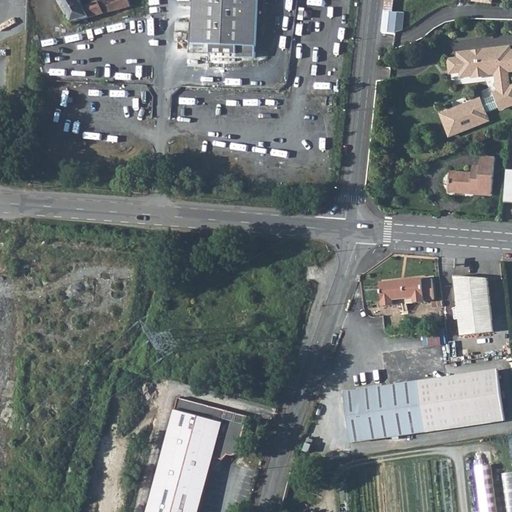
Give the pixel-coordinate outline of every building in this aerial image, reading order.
[(80,0),(59,0),(71,20),(72,22),(131,7),(128,0),(106,0),(85,8),(80,0)] [(195,0),(195,13),(194,24),(193,46),(212,47),(212,55),(237,57),(237,59),(238,59),(256,60),(259,0),(195,0)] [(386,0),(383,32),(396,34),(399,14),(393,13),(394,0),(386,0)] [(460,59),(450,60),(452,74),(462,72),(462,77),(473,76),(474,78),(489,76),(488,74),(497,73),(499,93),(495,94),(496,96),(482,102),(481,100),(442,115),(450,137),(489,121),(486,114),(501,108),(502,110),(511,106),(511,87),(511,88),(509,72),(511,71),(511,53),(511,54),(511,48),(482,51),(482,54),(475,55),(474,52),(460,54),(460,59)] [(450,192),(472,194),(472,191),(493,193),(496,158),(483,157),(482,167),(481,177),(473,176),(474,173),(452,171),(450,192)] [(496,333),(489,280),(459,278),(460,284),(457,285),(463,336),(496,333)] [(424,280),(382,285),(385,309),(396,307),(395,302),(415,299),(416,305),(427,303),(424,280)] [(501,372),(347,394),(354,444),(433,434),(508,424),(501,372)] [(177,398),(147,511),(199,511),(214,458),(223,461),(228,455),(231,456),(234,456),(236,456),(238,453),(248,417),(177,398)] [(498,511),(493,467),(476,469),(481,511),(498,511)]
